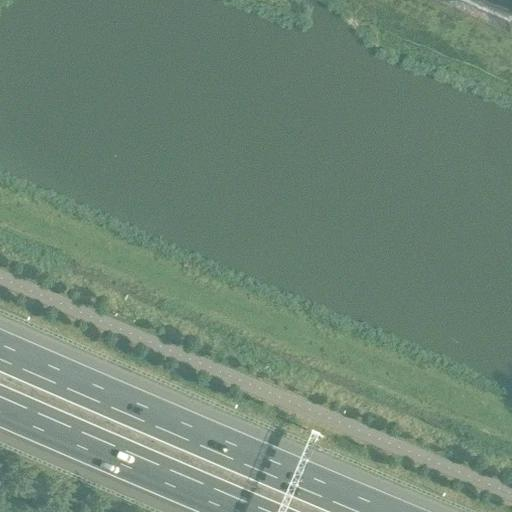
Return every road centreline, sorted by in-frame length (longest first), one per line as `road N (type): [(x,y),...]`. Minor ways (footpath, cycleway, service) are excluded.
road 1 (motorway): [(391,511),(0,345)]
road 2 (motorway): [(0,413),(230,511)]
